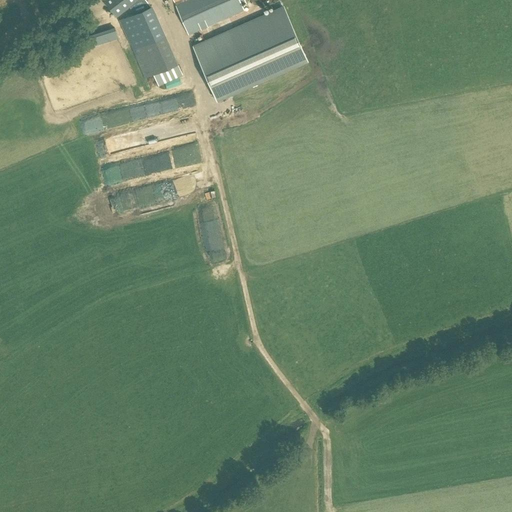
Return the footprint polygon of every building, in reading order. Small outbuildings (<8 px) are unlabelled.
[(101,0),(116,18),(139,0),(101,0)] [(172,0),(174,3),(174,2),(188,35),(244,11),(242,5),(246,4),(244,0),(172,0)] [(181,76),(177,65),(178,64),(152,5),(118,20),(144,79),(153,75),(158,86),(165,83),(166,89),(182,84),(179,77),(181,76)] [(217,100),(308,60),(283,5),(192,45),(217,100)] [(172,110),(194,105),(191,93),(169,99),(172,110)] [(104,156),(128,155),(127,138),(103,140),(104,156)]
